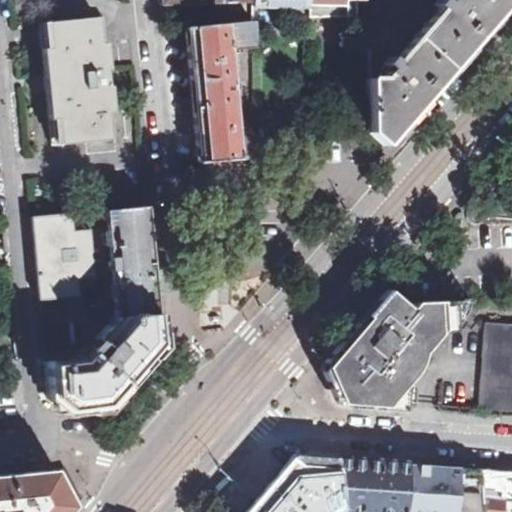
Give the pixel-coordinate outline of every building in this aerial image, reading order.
[(225,18),(224,1),(224,0),(164,0),(165,2),(216,1),(216,9),(216,18),(225,18)] [(309,9),(309,5),(308,0),(252,0),(253,6),(253,8),(309,9)] [(346,17),(367,17),(367,0),(308,0),(309,5),(346,5),(346,17)] [(381,11),(415,40),(447,0),(382,0),(382,1),(387,5),(381,11)] [(447,0),(415,40),(449,69),(464,51),(506,4),(504,1),(504,0),(447,0)] [(52,145),(115,140),(103,18),(40,24),(46,81),(52,145)] [(198,163),(253,158),(253,149),(253,138),(236,137),(233,105),(243,104),(241,82),(231,83),(228,49),(253,47),(253,22),(186,29),(190,73),(198,163)] [(424,99),(449,69),(415,40),(395,63),(384,54),(368,53),(368,133),(383,146),(424,99)] [(157,301),(147,208),(105,211),(112,273),(92,273),(94,294),(95,305),(115,303),(116,310),(117,317),(158,314),(157,301)] [(112,273),(105,211),(31,217),(34,242),(39,299),(66,297),(80,296),(94,294),(92,273),(112,273)] [(83,320),(80,296),(66,297),(69,321),(83,320)] [(69,321),(66,297),(39,299),(44,352),(72,350),(69,321)] [(463,307),(463,300),(450,301),(449,316),(398,373),(402,377),(404,375),(460,313),(463,307)] [(340,404),(412,409),(414,382),(404,375),(402,377),(398,373),(449,316),(450,301),(414,302),(407,311),(395,301),(380,302),(362,323),(324,367),(340,404)] [(79,359),(45,362),(48,399),(66,413),(105,409),(132,379),(161,346),(158,314),(117,317),(79,359)] [(511,324),(484,322),(479,409),(511,411),(511,324)] [(404,511),(408,465),(337,459),(342,511),(404,511)] [(257,511),(279,511),(280,464),(258,464),(257,511)] [(429,466),(408,465),(404,511),(481,511),(481,505),(478,469),(429,466)] [(0,511),(67,511),(72,506),(53,470),(0,475),(0,511)] [(240,506),(256,504),(253,484),(237,487),(240,506)]
